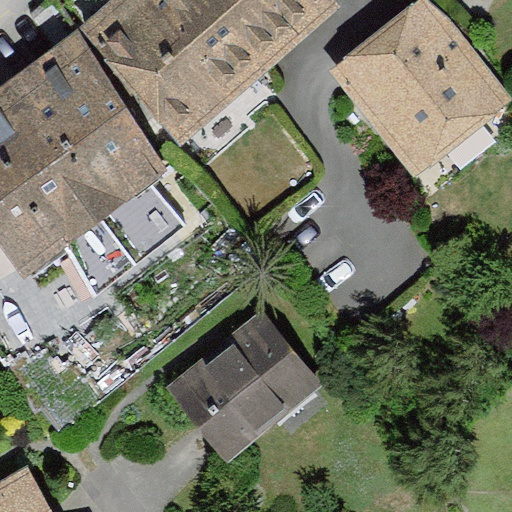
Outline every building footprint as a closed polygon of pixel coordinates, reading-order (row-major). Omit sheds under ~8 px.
[(322,0),(139,0),(94,39),(192,153),(343,24),(322,0)] [(511,112),(429,14),(342,88),(431,192),(511,123),(511,112)] [(80,57),(0,114),(0,233),(35,281),(68,257),(101,302),(182,244),(153,203),(175,187),(80,57)] [(96,327),(37,365),(73,420),(131,382),(96,327)] [(175,406),(232,476),(323,402),(266,332),(175,406)] [(0,502),(0,511),(47,511),(32,485),(0,502)]
